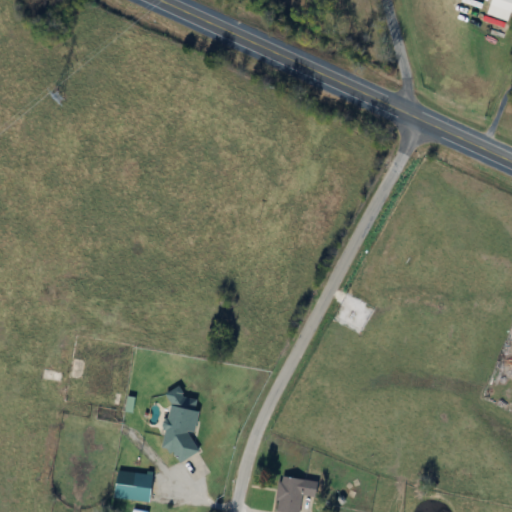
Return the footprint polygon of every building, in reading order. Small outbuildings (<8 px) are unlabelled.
[(511,0),(492,0),(488,16),(510,22),(511,15),(511,0)] [(200,451),(190,433),(197,429),(199,413),(197,408),(198,400),(186,398),(181,388),(177,388),(165,395),(170,403),(165,432),(166,432),(164,441),(178,464),(200,451)] [(155,475),(117,470),(113,497),(151,503),(155,475)] [(275,511),(282,511),(300,511),(303,494),(317,496),(320,481),(281,476),(275,511)] [(438,511),(438,502),(418,502),(418,511),(438,511)]
